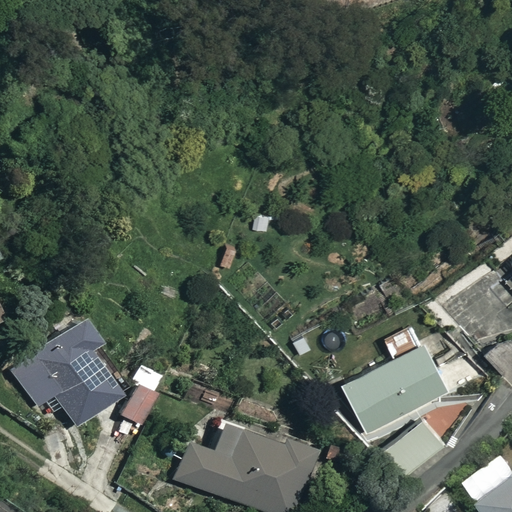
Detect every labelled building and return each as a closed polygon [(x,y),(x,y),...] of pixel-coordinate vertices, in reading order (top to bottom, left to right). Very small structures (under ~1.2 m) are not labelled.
[(382,317),(372,295),(342,309),(353,331),(382,317)] [(89,330),(70,309),(5,370),(35,403),(45,394),(73,423),(116,383),(77,342),(89,330)] [(413,403),(444,386),(413,329),(332,374),(363,431),(413,403)] [(155,369),(133,362),(115,413),(138,420),(155,369)] [(439,434),(413,403),(380,433),(406,463),(439,434)] [(282,511),(306,445),(214,412),(202,444),(182,437),(168,476),(271,511),(282,511)] [(511,511),(511,463),(507,456),(463,488),(479,511),(511,511)]
